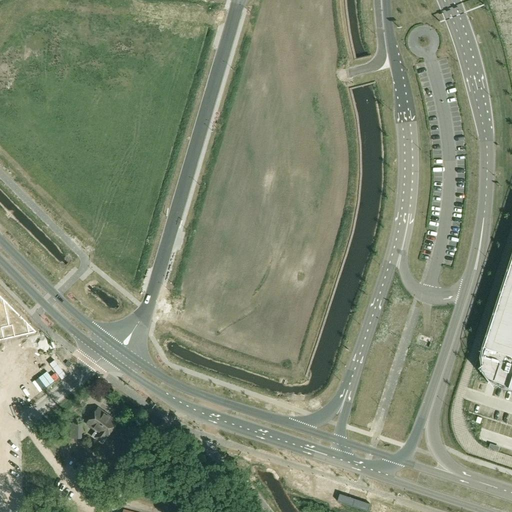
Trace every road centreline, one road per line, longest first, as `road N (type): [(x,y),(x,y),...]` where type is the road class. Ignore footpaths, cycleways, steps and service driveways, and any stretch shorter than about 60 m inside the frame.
road 1 (unclassified): [(236,3),(145,310),(121,348)]
road 2 (unclassified): [(456,479),(433,420),(479,271),(481,235)]
road 3 (unclassified): [(385,0),(408,144),(398,244)]
road 4 (unclassified): [(481,235),(483,129),(444,0)]
road 5 (unclassified): [(399,459),(410,447),(462,292)]
road 6 (unclassified): [(121,348),(0,239)]
road 7 (unclassified): [(398,244),(351,392)]
road 8 (unclassified): [(0,260),(112,359)]
road 9 (unclassified): [(211,417),(345,464)]
road 10 (unclassified): [(371,473),(486,511)]
road 11 (unclassified): [(269,511),(209,449),(211,417)]
